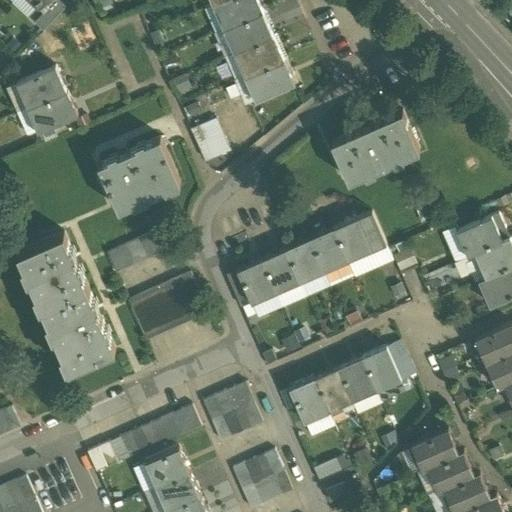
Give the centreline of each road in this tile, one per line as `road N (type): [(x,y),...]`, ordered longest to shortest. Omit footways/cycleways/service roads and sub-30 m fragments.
road 1 (residential): [(247,353),(202,242),(214,200),(439,0)]
road 2 (residential): [(247,353),(0,459)]
road 3 (residential): [(323,511),(247,353)]
